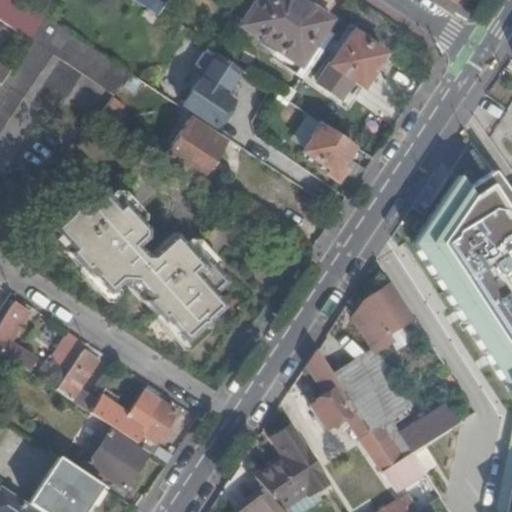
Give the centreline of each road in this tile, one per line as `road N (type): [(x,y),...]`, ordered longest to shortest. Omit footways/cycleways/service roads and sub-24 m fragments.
road 1 (residential): [(227,414),(471,53)]
road 2 (residential): [(227,414),(0,262)]
